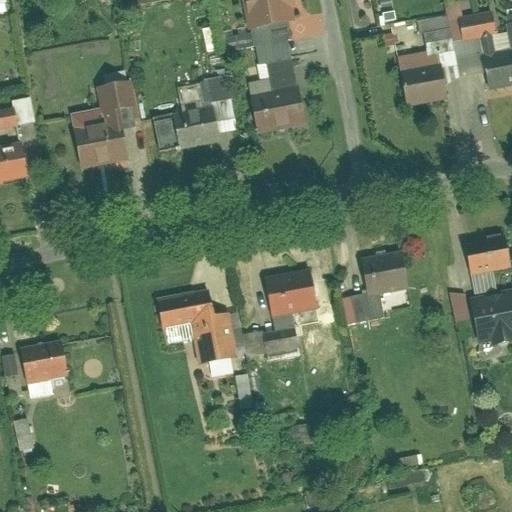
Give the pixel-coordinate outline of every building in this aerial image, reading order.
[(243,0),(248,28),(296,20),(294,9),(296,9),(294,0),(243,0)] [(511,21),(505,23),(510,48),(481,53),(488,91),(511,86),(511,21)] [(399,71),(405,109),(447,101),(440,64),(399,71)] [(80,168),(128,160),(119,109),(135,106),(130,82),(91,89),(98,123),(73,128),(80,168)] [(248,96),(256,136),(306,126),(298,87),(248,96)] [(11,101),(13,108),(0,110),(0,130),(36,123),(30,98),(11,101)] [(180,152),(222,144),(215,106),(173,113),(180,152)] [(0,145),(0,183),(28,180),(22,142),(0,145)] [(463,240),(470,275),(511,267),(504,232),(463,240)] [(361,259),(368,297),(408,289),(401,252),(361,259)] [(264,278),(272,319),(317,311),(310,269),(264,278)] [(511,288),(469,297),(478,344),(511,337),(511,288)] [(162,330),(190,325),(197,364),(238,358),(230,312),(214,315),(210,290),(157,299),(162,330)] [(452,296),(455,321),(469,319),(466,294),(452,296)] [(190,326),(167,330),(169,341),(192,337),(190,326)] [(20,347),(27,386),(68,379),(61,340),(20,347)] [(236,378),(242,408),(253,406),(247,376),(236,378)] [(30,419),(14,423),(21,453),(37,449),(30,419)] [(388,476),(389,487),(423,483),(420,456),(398,458),(400,475),(388,476)]
